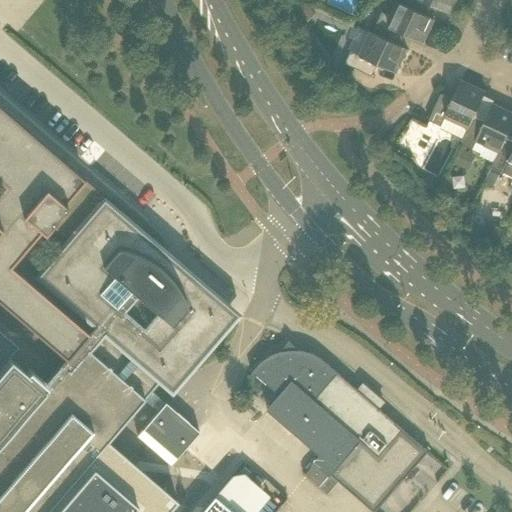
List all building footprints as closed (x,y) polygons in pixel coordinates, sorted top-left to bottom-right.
[(456,0),(401,0),(400,3),(427,16),(432,5),(450,14),(456,0)] [(405,35),(423,43),(435,19),(427,16),(400,3),(398,2),(391,15),(383,12),(374,33),(400,45),(405,35)] [(306,3),(297,11),(307,22),(316,14),(306,3)] [(378,65),(396,73),(408,49),(400,45),(374,33),(371,32),(360,55),(351,51),(346,63),(373,76),(378,65)] [(441,93),(441,95),(429,121),(442,126),(446,118),(468,128),(473,118),(473,119),(486,92),(462,80),(453,99),(441,93)] [(511,126),(511,112),(493,104),(484,123),(473,119),(473,118),(468,128),(460,144),(473,150),(477,142),(499,152),(504,142),(505,142),(511,126)] [(173,366),(158,383),(171,395),(240,314),(164,248),(0,107),(0,302),(51,347),(75,319),(80,324),(93,308),(94,309),(91,313),(118,337),(108,348),(127,364),(118,375),(136,390),(145,380),(153,387),(172,365),(173,366)] [(511,176),(511,145),(505,142),(504,142),(499,152),(492,167),(501,171),(511,176)] [(461,149),(455,163),(469,170),(476,155),(461,149)] [(501,171),(492,167),(484,184),(493,188),(501,171)] [(438,189),(439,179),(427,177),(427,180),(426,183),(426,188),(438,189)] [(465,215),(471,206),(466,202),(458,204),(456,209),(465,215)] [(491,222),(482,235),(496,244),(504,230),(491,222)] [(0,330),(0,511),(256,511),(270,496),(248,477),(226,503),(217,495),(233,476),(232,476),(200,511),(48,511),(49,511),(57,501),(144,400),(157,412),(142,429),(176,459),(199,432),(165,403),(151,391),(158,383),(173,366),(172,365),(153,387),(145,380),(136,390),(118,375),(127,364),(108,348),(118,337),(91,313),(94,309),(93,308),(80,324),(75,319),(51,347),(45,354),(59,366),(43,386),(8,358),(18,347),(0,330)] [(274,402),(268,409),(267,410),(268,410),(320,455),(314,462),(331,477),(332,475),(375,511),(374,511),(376,511),(409,475),(417,465),(429,451),(428,450),(403,429),(379,408),(383,403),(363,386),(358,392),(340,377),(341,376),(325,361),(323,360),(322,359),(321,358),(319,357),(318,357),(317,356),(315,355),(314,354),(312,354),(311,353),(309,353),(308,352),(306,352),(304,351),(303,351),(301,351),(300,350),(290,342),(281,352),(280,352),(278,353),(277,353),(275,354),(274,355),(272,355),(271,356),(269,357),(268,358),(266,359),(265,360),(264,361),(263,362),(261,363),(260,364),(259,365),(258,366),(252,374),(253,375),(254,374),(267,384),(280,395),(274,402)]
